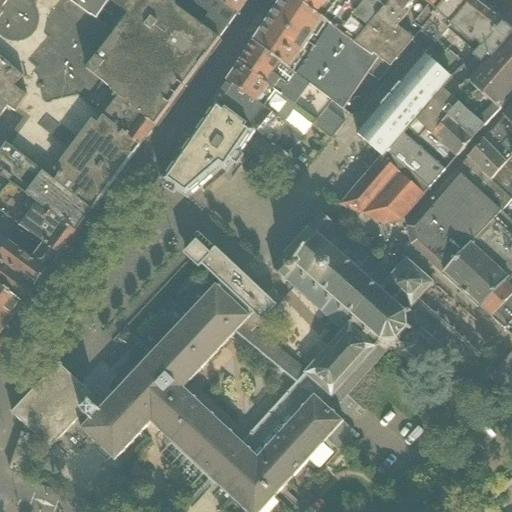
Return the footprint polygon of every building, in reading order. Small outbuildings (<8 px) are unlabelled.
[(17,114),(23,118),(25,119),(6,146),(56,184),(106,118),(142,147),(158,124),(114,91),(104,84),(106,81),(88,70),(95,62),(116,34),(115,33),(116,32),(93,16),(93,17),(69,0),(0,0),(0,53),(8,59),(27,76),(26,77),(28,78),(18,88),(28,96),(17,114)] [(69,0),(93,17),(93,16),(116,32),(127,18),(131,14),(112,0),(69,0)] [(178,5),(170,0),(112,0),(131,14),(127,18),(146,32),(149,28),(154,32),(157,28),(165,34),(166,35),(168,36),(172,30),(185,38),(209,55),(222,39),(203,25),(178,6),(178,5)] [(191,0),(199,8),(209,15),(207,19),(203,25),(222,39),(226,33),(239,15),(219,0),(191,0)] [(219,0),(239,15),(249,0),(219,0)] [(345,108),(369,73),(380,82),(392,67),(375,53),(373,55),(357,44),(333,26),(296,0),(284,0),(255,43),(310,84),(345,109),(345,108)] [(333,26),(340,17),(315,0),(296,0),(333,26)] [(315,0),(340,17),(347,5),(343,3),(341,1),(339,0),(315,0)] [(383,0),(352,0),(349,7),(347,5),(340,17),(333,26),(357,44),(374,22),(389,4),(383,0)] [(484,49),(504,24),(474,0),(442,38),(436,45),(358,135),(383,157),(388,152),(404,134),(441,90),(478,55),(484,49)] [(398,27),(419,0),(392,0),(389,4),(374,22),(392,35),(408,49),(415,41),(398,27)] [(447,0),(419,0),(398,27),(415,41),(421,34),(447,0)] [(447,0),(421,34),(434,44),(436,45),(442,38),(474,0),(473,0),(447,0)] [(187,86),(200,67),(209,55),(185,38),(172,30),(168,36),(166,35),(165,34),(157,28),(154,32),(149,28),(146,32),(127,18),(116,32),(115,33),(116,34),(95,62),(88,70),(106,81),(104,84),(114,91),(158,124),(164,116),(170,108),(187,86)] [(375,53),(392,67),(408,49),(392,35),(374,22),(357,44),(373,55),(375,53)] [(511,38),(511,30),(504,24),(484,49),(478,55),(441,90),(404,134),(446,172),(451,166),(420,139),(428,131),(454,102),(459,91),(468,81),(471,84),(511,38)] [(511,66),(511,38),(471,84),(468,81),(459,91),(454,102),(428,131),(420,139),(451,166),(474,140),(449,118),(460,106),(470,114),(485,96),(511,66)] [(310,84),(255,43),(241,65),(317,122),(329,108),(346,123),(353,115),(345,108),(345,109),(310,84)] [(0,98),(5,103),(18,88),(28,78),(26,77),(27,76),(8,59),(0,53),(0,98)] [(304,136),(311,130),(314,125),(317,122),(241,65),(229,82),(281,121),(282,120),(304,136)] [(511,97),(511,66),(485,96),(470,114),(460,106),(449,118),(474,140),(502,109),(511,97)] [(229,82),(216,102),(217,102),(257,132),(290,156),(304,136),(282,120),(281,121),(229,82)] [(4,104),(8,108),(17,114),(28,96),(18,88),(5,103),(4,104)] [(0,119),(8,108),(4,104),(5,103),(0,98),(0,119)] [(222,170),(227,174),(228,174),(257,132),(217,102),(162,182),(188,200),(222,170)] [(329,108),(317,122),(314,125),(332,140),(346,123),(329,108)] [(505,144),(511,136),(511,110),(492,132),(505,144)] [(135,156),(142,147),(106,118),(56,184),(92,213),(100,203),(99,203),(130,160),(134,156),(135,156)] [(511,136),(505,144),(492,132),(469,159),(493,180),(508,165),(511,161),(511,136)] [(430,190),(446,172),(404,134),(388,152),(430,190)] [(56,184),(6,146),(0,154),(0,175),(10,183),(77,233),(92,213),(56,184)] [(386,225),(402,221),(430,190),(388,152),(383,157),(341,206),(386,225)] [(469,159),(409,228),(412,245),(445,275),(446,275),(478,241),(500,217),(499,217),(511,202),(511,168),(508,165),(493,180),(469,159)] [(0,196),(10,183),(0,175),(0,196)] [(77,233),(10,183),(0,196),(0,210),(60,256),(77,233)] [(0,235),(49,271),(60,256),(0,210),(0,235)] [(434,284),(407,260),(392,276),(323,215),(313,226),(312,225),(285,256),(286,257),(274,270),(294,288),(343,332),(306,374),(341,405),(388,351),(398,350),(398,348),(401,347),(401,350),(400,353),(427,379),(430,377),(434,377),(436,378),(450,363),(448,361),(448,357),(449,354),(421,329),(417,328),(416,313),(411,310),(434,284)] [(511,256),(511,229),(500,217),(478,241),(446,275),(461,289),(473,277),(482,285),(511,256)] [(250,327),(255,331),(278,306),(201,234),(186,250),(188,252),(185,255),(191,261),(200,269),(203,266),(221,283),(218,286),(255,321),(250,327)] [(0,235),(0,249),(3,252),(0,256),(0,260),(36,288),(49,271),(0,235)] [(461,290),(482,309),(508,284),(511,279),(511,256),(482,285),(473,277),(461,289),(461,290)] [(0,285),(24,304),(36,288),(0,260),(0,285)] [(511,279),(508,284),(482,309),(493,319),(511,299),(511,279)] [(0,320),(7,326),(24,304),(0,285),(0,320)] [(91,420),(82,430),(116,462),(151,425),(245,511),(263,511),(328,441),(339,452),(356,434),(334,413),(341,405),(306,374),(255,331),(250,327),(255,321),(218,286),(217,286),(100,410),(91,420)] [(511,299),(493,319),(506,330),(511,323),(511,299)] [(429,315),(479,357),(489,345),(439,303),(429,315)] [(511,353),(501,365),(492,375),(503,386),(511,376),(511,353)] [(59,364),(13,414),(25,425),(41,440),(50,449),(84,414),(91,420),(100,410),(83,395),(87,390),(79,383),(59,364)] [(511,376),(503,386),(503,387),(511,395),(511,376)] [(24,480),(26,480),(41,440),(25,425),(10,470),(25,475),(24,480)] [(475,511),(482,511),(485,510),(489,511),(492,511),(494,511),(497,509),(498,506),(497,503),(495,498),(511,482),(511,476),(489,499),(492,502),(494,505),(492,507),(489,507),(484,504),(475,511)]
